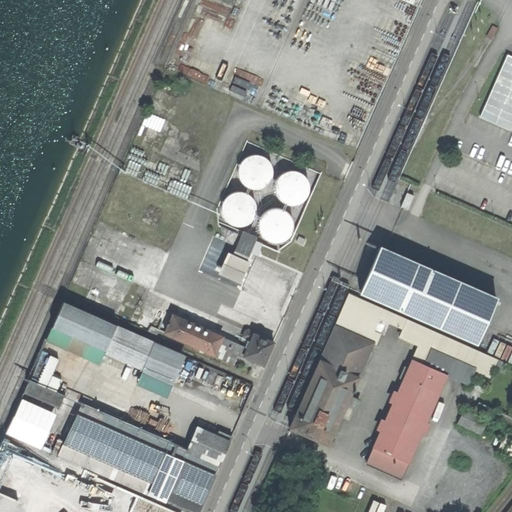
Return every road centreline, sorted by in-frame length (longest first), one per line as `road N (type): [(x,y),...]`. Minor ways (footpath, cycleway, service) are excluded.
road 1 (residential): [(213,511),(440,0)]
road 2 (unknown): [(264,395),(47,298)]
